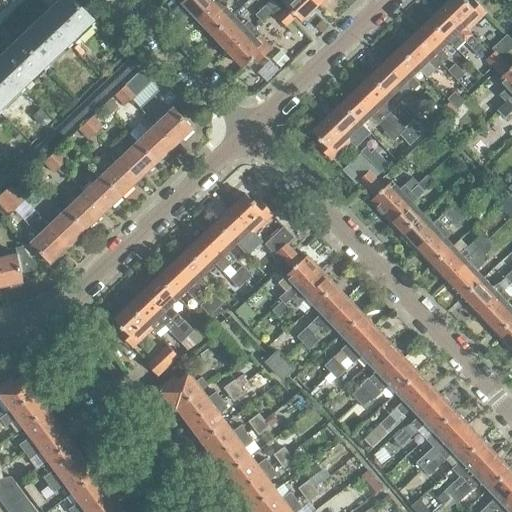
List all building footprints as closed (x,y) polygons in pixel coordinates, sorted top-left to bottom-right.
[(42,19),(20,39),(46,66),(60,54),(68,46),(95,20),(75,0),(61,0),(46,15),(42,19)] [(185,0),(183,2),(196,17),(213,0),(185,0)] [(225,0),(213,0),(196,17),(213,34),(234,14),(224,3),(226,1),(225,0)] [(281,0),(288,7),(300,19),(301,21),(316,7),(309,0),(281,0)] [(450,0),(448,3),(444,6),(467,30),(471,27),(485,13),(486,13),(474,0),(469,0),(469,1),(467,0),(450,0)] [(438,13),(430,20),(449,41),(450,41),(456,48),(460,45),(465,40),(481,57),(487,51),(467,30),(444,6),(438,13)] [(267,7),(258,16),(264,23),(273,14),(267,7)] [(285,11),(278,17),(289,28),(296,22),(285,11)] [(234,14),(213,34),(227,49),(237,39),(240,41),(252,29),(246,23),(244,25),(239,20),(234,14)] [(430,20),(415,34),(441,62),(448,56),(441,49),(449,41),(430,20)] [(237,39),(227,49),(229,52),(239,62),(243,67),(250,61),(251,61),(253,59),(257,62),(271,49),(252,29),(240,41),(237,39)] [(415,34),(401,48),(420,69),(421,68),(427,75),(428,74),(441,62),(415,34)] [(494,51),(485,60),(492,67),(496,70),(505,62),(502,58),(511,48),(511,40),(507,36),(493,49),(494,51)] [(0,109),(1,110),(15,96),(22,89),(46,66),(20,39),(0,58),(0,109)] [(401,48),(386,61),(412,89),(419,82),(413,76),(420,69),(401,48)] [(130,59),(121,67),(128,74),(136,66),(130,59)] [(386,61),(371,75),(391,96),(397,102),(405,95),(412,89),(386,61)] [(505,62),(496,70),(502,76),(499,79),(506,88),(499,94),(506,101),(511,95),(511,65),(510,67),(505,62)] [(454,63),(448,69),(457,79),(463,72),(454,63)] [(121,67),(112,75),(119,82),(128,74),(121,67)] [(141,70),(123,87),(133,98),(151,81),(141,70)] [(112,75),(104,83),(110,90),(119,82),(112,75)] [(371,75),(357,89),(377,110),(384,118),(390,112),(398,104),(397,102),(391,96),(371,75)] [(104,83),(95,92),(102,99),(110,90),(104,83)] [(123,87),(115,95),(125,106),(133,98),(123,87)] [(355,91),(342,103),(362,124),(369,131),(378,123),(384,118),(377,110),(357,89),(355,91)] [(425,91),(420,97),(429,107),(435,101),(425,91)] [(455,92),(448,99),(458,109),(465,102),(465,101),(456,91),(455,92)] [(95,92),(87,100),(93,107),(102,99),(95,92)] [(511,95),(506,101),(499,108),(505,115),(511,108),(511,95)] [(420,97),(413,103),(422,113),(429,107),(420,97)] [(87,100),(78,108),(85,115),(93,107),(87,100)] [(342,104),(328,117),(351,142),(354,145),(355,145),(369,131),(362,124),(342,103),(342,104)] [(78,108),(69,116),(76,123),(85,115),(78,108)] [(174,108),(157,124),(177,145),(194,129),(174,108)] [(92,115),(86,121),(96,131),(103,125),(92,115)] [(66,119),(61,124),(67,131),(76,123),(69,116),(66,119)] [(325,120),(312,131),(319,138),(318,139),(321,142),(317,145),(331,160),(333,158),(348,145),(351,142),(328,117),(325,120)] [(405,128),(399,133),(400,134),(401,136),(410,146),(425,132),(413,120),(405,128)] [(86,121),(80,127),(90,138),(96,131),(86,121)] [(61,124),(52,132),(59,139),(67,131),(61,124)] [(141,125),(131,134),(138,141),(158,162),(177,145),(157,124),(148,132),(141,125)] [(391,125),(385,131),(395,141),(401,136),(400,134),(399,133),(391,125)] [(52,132),(43,141),(50,148),(59,139),(52,132)] [(41,143),(35,149),(41,156),(50,148),(43,141),(41,143)] [(138,141),(121,158),(141,179),(158,162),(138,141)] [(367,147),(362,152),(369,159),(374,155),(367,147)] [(57,148),(50,154),(61,165),(67,158),(57,148)] [(35,149),(26,157),(33,164),(41,156),(35,149)] [(362,152),(343,169),(357,184),(361,180),(367,186),(370,190),(371,190),(380,182),(376,177),(381,173),(379,171),(370,161),(369,159),(362,152)] [(50,154),(44,161),(54,171),(61,165),(50,154)] [(26,157),(17,165),(24,172),(33,164),(26,157)] [(121,158),(102,175),(122,196),(141,179),(121,158)] [(17,165),(9,173),(15,180),(24,172),(17,165)] [(9,173),(0,181),(7,188),(11,184),(15,180),(9,173)] [(102,175),(85,191),(105,212),(122,196),(102,175)] [(413,175),(405,183),(411,191),(420,183),(413,175)] [(380,182),(371,190),(376,196),(371,201),(387,218),(388,218),(398,208),(396,206),(411,191),(405,183),(399,188),(394,182),(393,183),(386,176),(380,182)] [(398,208),(388,218),(402,234),(423,214),(412,202),(433,182),(430,178),(427,176),(420,183),(411,191),(396,206),(398,208)] [(22,183),(16,190),(26,200),(32,194),(22,183)] [(0,194),(0,206),(9,216),(26,200),(16,190),(11,184),(7,188),(0,194)] [(85,191),(67,208),(87,229),(105,212),(85,191)] [(235,205),(231,208),(254,232),(254,231),(257,228),(273,213),(260,199),(256,203),(253,201),(246,195),(239,201),(235,205)] [(511,199),(508,195),(501,200),(511,211),(511,199)] [(455,204),(444,214),(451,220),(461,211),(455,204)] [(67,208),(49,225),(69,246),(87,229),(67,208)] [(220,219),(217,222),(236,243),(248,256),(263,242),(258,236),(254,232),(231,208),(220,219)] [(461,211),(451,220),(457,227),(467,217),(461,211)] [(423,214),(402,234),(403,235),(416,248),(427,238),(429,241),(444,227),(451,220),(444,214),(438,220),(433,224),(424,215),(423,214)] [(39,234),(31,242),(50,263),(69,246),(49,225),(44,220),(34,229),(39,234)] [(204,234),(203,236),(230,265),(237,259),(236,258),(229,250),(236,243),(217,222),(204,234)] [(266,244),(260,250),(268,258),(274,253),(276,255),(279,252),(285,258),(293,250),(288,244),(295,237),(284,226),(266,244)] [(427,238),(416,248),(417,250),(432,265),(453,245),(446,238),(451,233),(444,227),(429,241),(427,238)] [(453,245),(432,265),(446,279),(449,283),(460,273),(457,270),(489,240),(482,234),(461,254),(453,245)] [(203,236),(188,249),(209,271),(217,264),(223,270),(230,277),(239,287),(246,281),(237,271),(230,265),(203,236)] [(460,273),(449,283),(463,298),(484,278),(497,267),(489,258),(498,250),(495,247),(489,240),(457,270),(460,273)] [(16,254),(0,257),(0,287),(23,283),(21,273),(35,271),(22,247),(15,248),(16,254)] [(188,249),(173,264),(200,292),(208,285),(201,278),(209,271),(188,249)] [(288,262),(279,271),(284,277),(286,275),(294,268),(303,260),(297,254),(288,262)] [(284,277),(277,283),(285,290),(279,296),(282,300),(286,304),(292,298),(321,270),(307,256),(303,260),(294,268),(286,275),(284,277)] [(173,264),(157,279),(178,300),(188,291),(210,314),(216,309),(206,299),(200,292),(173,264)] [(243,265),(237,271),(246,281),(247,280),(252,275),(243,265)] [(321,270),(292,298),(298,304),(306,297),(313,305),(335,284),(321,270)] [(484,278),(463,298),(477,312),(487,302),(490,304),(505,290),(511,283),(511,271),(499,284),(498,284),(494,288),(484,278)] [(157,279),(142,293),(191,346),(202,340),(194,330),(195,330),(185,320),(178,313),(172,306),(178,300),(157,279)] [(306,327),(297,336),(302,342),(312,333),(319,326),(348,298),(335,284),(313,305),(320,313),(305,327),(306,327)] [(487,302),(477,312),(479,314),(493,329),(494,330),(497,333),(511,318),(511,307),(506,301),(511,297),(505,290),(490,304),(487,302)] [(214,292),(206,299),(216,309),(223,302),(214,292)] [(142,293),(126,308),(149,332),(154,337),(163,328),(185,349),(186,349),(191,346),(142,293)] [(348,298),(319,326),(326,333),(333,327),(341,335),(363,314),(348,298)] [(282,300),(273,309),(279,317),(289,307),(286,304),(282,300)] [(126,308),(115,319),(121,325),(120,326),(123,329),(119,332),(133,347),(149,332),(126,308)] [(334,356),(324,365),(331,372),(341,363),(348,357),(377,329),(363,314),(341,335),(348,342),(340,349),(341,350),(335,357),(334,356)] [(511,318),(497,333),(500,337),(501,337),(511,349),(511,318)] [(377,329),(348,357),(352,362),(353,363),(361,356),(369,364),(390,343),(377,329)] [(312,333),(302,342),(309,349),(319,340),(312,333)] [(361,384),(351,394),(357,400),(404,357),(390,343),(369,364),(375,371),(368,378),(371,381),(364,388),(361,384)] [(169,344),(148,364),(159,376),(180,356),(179,355),(169,344)] [(201,355),(206,362),(215,354),(214,353),(210,348),(201,355)] [(270,357),(267,360),(283,377),(287,374),(290,371),(294,367),(278,350),(270,357)] [(404,357),(357,400),(364,407),(373,398),(372,396),(379,389),(381,392),(388,385),(396,393),(418,372),(404,357)] [(341,363),(331,372),(336,378),(346,369),(345,368),(341,363)] [(176,378),(161,389),(174,407),(200,387),(207,383),(201,374),(194,379),(187,370),(176,378)] [(403,401),(396,407),(403,415),(411,408),(415,413),(436,392),(432,387),(418,372),(396,393),(403,401)] [(242,374),(235,380),(240,386),(247,381),(242,374)] [(13,380),(0,389),(0,393),(11,408),(37,389),(26,375),(15,383),(13,380)] [(234,379),(223,387),(229,394),(239,387),(234,379)] [(200,387),(174,407),(176,409),(178,407),(189,423),(211,407),(220,400),(221,399),(215,391),(207,397),(200,387)] [(229,394),(234,401),(244,393),(239,387),(229,394)] [(3,414),(0,416),(0,419),(5,426),(9,422),(17,417),(23,425),(46,407),(36,393),(39,392),(37,389),(11,408),(3,414)] [(400,428),(391,437),(400,447),(425,423),(433,432),(454,411),(441,396),(440,395),(436,392),(415,413),(419,417),(412,424),(401,429),(400,428)] [(211,407),(189,423),(202,440),(226,423),(220,414),(228,408),(227,406),(225,404),(221,399),(220,400),(211,407)] [(30,435),(19,443),(24,450),(59,424),(46,407),(23,425),(30,435)] [(389,414),(364,439),(372,448),(402,420),(405,417),(403,415),(396,407),(389,414)] [(440,439),(433,446),(439,452),(468,425),(454,411),(433,432),(440,439)] [(259,414),(249,421),(254,428),(264,420),(259,414)] [(271,415),(264,420),(269,427),(277,421),(271,415)] [(264,420),(254,428),(259,435),(262,432),(269,427),(264,420)] [(226,423),(202,440),(215,457),(247,434),(240,425),(232,431),(226,423)] [(59,424),(24,450),(29,458),(36,468),(48,459),(72,441),(59,424)] [(431,459),(422,468),(428,475),(445,460),(453,468),(482,440),(468,425),(439,452),(431,459)] [(247,434),(215,457),(227,474),(252,456),(245,447),(253,441),(247,434)] [(460,475),(444,491),(450,497),(496,454),(482,440),(453,468),(460,475)] [(47,473),(43,477),(50,486),(85,460),(72,441),(48,459),(54,468),(47,473)] [(284,448),(274,455),(278,461),(288,454),(284,448)] [(425,453),(416,462),(422,468),(431,459),(425,453)] [(288,454),(278,461),(283,468),(294,461),(288,454)] [(443,504),(442,505),(445,509),(456,503),(466,494),(473,488),(480,496),(487,489),(509,469),(496,454),(450,497),(443,504)] [(252,456),(227,474),(239,490),(262,473),(271,466),(265,458),(258,464),(252,456)] [(85,460),(50,486),(53,491),(58,487),(65,482),(74,495),(99,477),(85,460)] [(262,473),(239,490),(241,492),(252,507),(276,489),(270,481),(278,475),(276,473),(271,466),(262,473)] [(481,510),(479,511),(491,511),(493,510),(511,492),(511,471),(509,469),(487,489),(495,497),(488,504),(481,510)] [(0,498),(1,500),(19,486),(17,483),(11,475),(3,477),(0,477),(0,498)] [(73,506),(70,509),(71,511),(81,511),(85,509),(87,511),(90,511),(112,496),(111,494),(99,477),(74,495),(79,502),(73,506)] [(309,479),(298,487),(303,494),(314,486),(310,481),(309,479)] [(31,482),(24,487),(32,497),(39,492),(31,482)] [(19,486),(1,500),(8,509),(27,496),(19,486)] [(314,486),(303,494),(309,501),(319,493),(314,486)] [(276,489),(252,507),(255,511),(279,511),(295,500),(289,492),(282,497),(276,489)] [(444,491),(437,498),(443,504),(450,497),(444,491)] [(39,492),(32,497),(39,507),(46,502),(39,492)] [(505,511),(508,510),(509,511),(511,511),(511,492),(493,510),(491,511),(505,511)] [(27,496),(8,509),(9,511),(24,511),(34,505),(27,496)] [(124,511),(114,498),(112,496),(90,511),(124,511)] [(295,500),(279,511),(293,511),(300,507),(295,500)]
